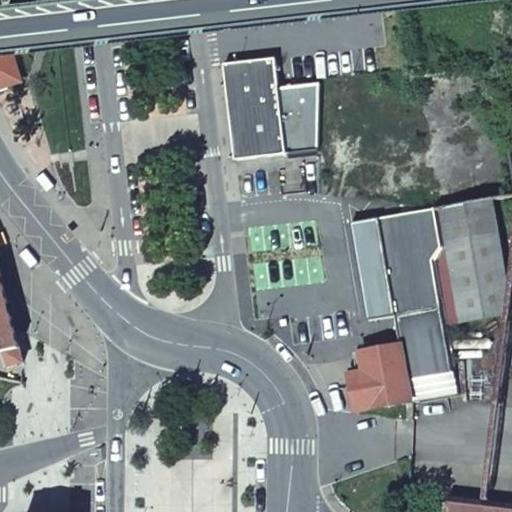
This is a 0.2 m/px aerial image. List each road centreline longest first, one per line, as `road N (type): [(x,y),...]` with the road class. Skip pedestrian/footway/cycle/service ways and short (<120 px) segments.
road 1 (tertiary): [(127,322),(151,337),(232,352),(260,370),(290,420),(287,511)]
road 2 (trunk): [(0,25),(225,0)]
road 3 (unknown): [(292,447),(511,455)]
road 4 (tertiary): [(0,171),(77,272),(127,322)]
road 5 (residential): [(117,421),(86,439),(0,460)]
